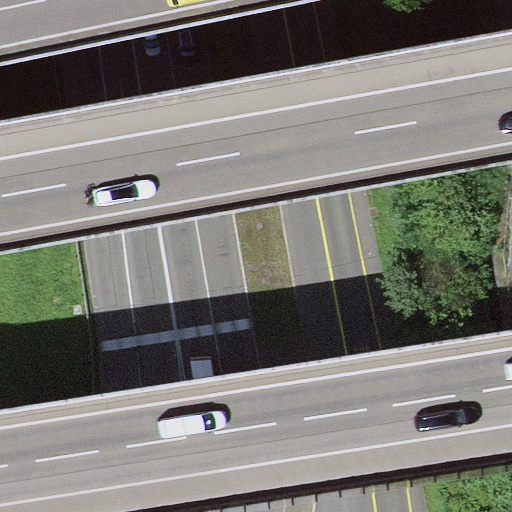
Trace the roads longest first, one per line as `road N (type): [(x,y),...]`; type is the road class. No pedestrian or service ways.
road 1 (secondary): [(377,511),(290,39),(272,0)]
road 2 (motorway): [(0,195),(511,104)]
road 3 (motorway): [(0,466),(511,388)]
road 4 (secondary): [(169,0),(171,59),(222,375)]
road 5 (secondary): [(222,375),(130,511)]
road 6 (secondary): [(222,375),(246,511)]
